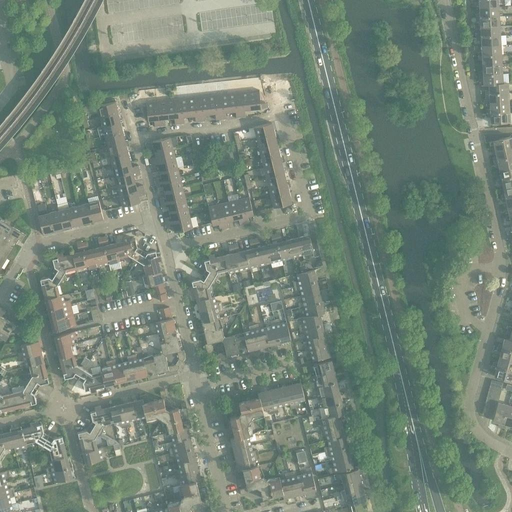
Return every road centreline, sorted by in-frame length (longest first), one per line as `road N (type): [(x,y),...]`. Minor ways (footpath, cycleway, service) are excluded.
road 1 (unclassified): [(443,0),(501,267),(468,406),(483,438),(511,453)]
road 2 (secondary): [(390,327),(309,0)]
road 3 (unclassified): [(166,250),(311,213),(287,114)]
road 4 (residential): [(195,374),(0,422)]
road 5 (secondary): [(440,511),(390,327)]
road 6 (secondary): [(390,327),(421,511)]
road 7 (unclassified): [(136,140),(287,114)]
road 8 (residential): [(226,511),(196,386)]
road 9 (unclassified): [(39,243),(156,214)]
